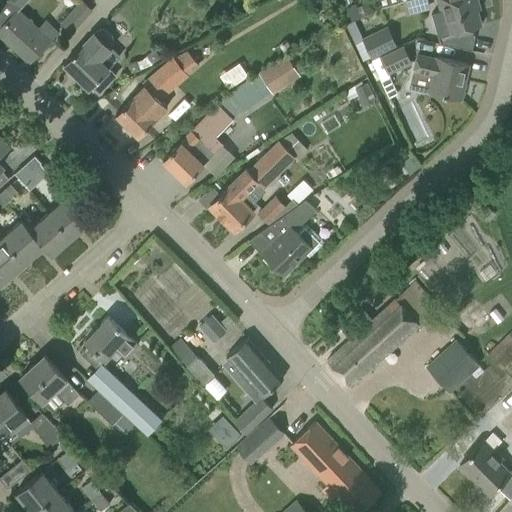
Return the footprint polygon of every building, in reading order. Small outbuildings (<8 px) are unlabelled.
[(0,0),(0,8),(9,17),(16,10),(17,10),(26,0),(0,0)] [(61,22),(73,33),(93,11),(81,0),(61,22)] [(437,0),(441,12),(432,14),(438,37),(439,43),(471,50),(474,36),(472,36),(470,28),(481,25),(475,4),(478,3),(476,0),(437,0)] [(17,10),(16,10),(9,17),(0,26),(0,34),(29,62),(43,47),(57,33),(45,22),(38,30),(17,10)] [(109,68),(121,55),(110,47),(112,44),(114,39),(112,35),(106,30),(101,29),(96,30),(83,43),(77,50),(63,64),(89,89),(91,86),(99,94),(117,76),(109,68)] [(387,72),(410,61),(403,45),(379,56),(387,72)] [(129,100),(115,114),(138,137),(167,107),(158,98),(198,64),(187,51),(174,59),(152,77),(129,100)] [(176,146),(163,161),(185,183),(199,168),(203,165),(222,145),(223,144),(215,137),(233,118),(241,111),(271,91),(272,94),(301,75),(288,55),(260,73),(218,104),(176,146)] [(429,92),(440,94),(460,99),(468,64),(437,57),(436,59),(417,55),(413,71),(433,75),(429,92)] [(229,86),(250,74),(241,60),(221,72),(229,86)] [(234,231),(248,217),(253,212),(252,210),(258,204),(246,192),(258,181),(263,186),(294,156),(279,141),(230,188),(229,186),(223,191),(209,205),(234,231)] [(34,155),(14,173),(18,177),(21,180),(40,163),(41,163),(34,155)] [(295,199),(313,188),(307,178),(289,190),(295,199)] [(0,192),(0,196),(7,204),(19,193),(10,183),(0,192)] [(69,194),(53,207),(48,212),(71,238),(91,220),(69,194)] [(268,223),(286,206),(276,196),(258,212),(268,223)] [(302,225),(296,231),(295,230),(316,210),(306,200),(298,205),(268,226),(277,238),(261,254),(283,276),(306,253),(310,257),(322,245),(322,239),(308,225),(302,225)] [(52,255),(71,238),(48,212),(30,228),(22,219),(21,220),(52,255)] [(21,220),(2,237),(24,263),(43,246),(51,255),(52,255),(21,220)] [(0,274),(5,280),(24,263),(2,237),(0,238),(0,274)] [(350,386),(365,373),(419,324),(408,313),(395,298),(372,319),(362,309),(340,329),(349,340),(327,360),(350,386)] [(201,323),(217,340),(229,329),(214,312),(201,323)] [(162,419),(102,363),(115,348),(127,358),(139,345),(107,316),(85,340),(88,344),(80,353),(108,379),(99,389),(123,412),(147,435),(162,419)] [(503,369),(511,360),(511,330),(487,354),(503,369)] [(272,408),(261,397),(283,378),(247,338),(226,356),(233,365),(229,369),(256,400),(233,421),(244,433),(272,408)] [(477,364),(457,341),(429,368),(449,390),(477,364)] [(20,377),(34,392),(41,400),(53,389),(67,404),(79,393),(44,355),(20,377)] [(215,376),(197,356),(185,366),(203,386),(215,376)] [(99,389),(88,400),(112,424),(123,412),(99,389)] [(31,421),(17,406),(5,390),(0,393),(0,425),(6,432),(13,427),(20,436),(32,425),(48,445),(49,447),(64,435),(42,413),(31,421)] [(226,447),(241,433),(229,421),(215,435),(226,447)] [(315,421),(290,444),(327,483),(321,488),(343,511),(359,511),(381,492),(315,421)] [(483,440),(459,465),(488,494),(497,486),(510,499),(511,496),(511,467),(509,471),(499,461),(502,459),(483,440)] [(68,470),(77,463),(67,450),(58,458),(68,470)] [(22,459),(14,465),(0,476),(0,480),(7,489),(22,476),(31,470),(22,459)] [(30,511),(32,511),(59,491),(42,470),(15,492),(30,511)] [(91,499),(100,491),(91,480),(82,488),(91,499)] [(74,511),(75,511),(59,491),(32,511),(74,511)] [(100,491),(91,499),(101,511),(110,504),(100,491)] [(138,511),(129,503),(117,511),(138,511)]
